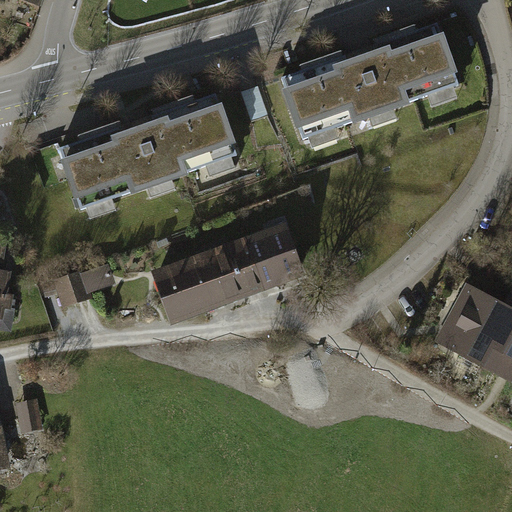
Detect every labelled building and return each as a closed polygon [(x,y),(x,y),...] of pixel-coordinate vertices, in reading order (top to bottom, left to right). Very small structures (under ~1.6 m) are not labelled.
[(0,0),(35,11),(37,0),(0,0)] [(438,26),(288,93),(307,141),(460,86),(438,26)] [(218,96),(64,155),(81,214),(242,158),(218,96)] [(226,304),(294,283),(277,229),(209,251),(226,304)] [(158,326),(226,304),(209,251),(141,273),(158,326)] [(83,270),(52,280),(62,309),(92,298),(91,294),(115,286),(107,265),(84,273),(83,270)] [(465,288),(454,308),(511,340),(511,300),(509,299),(503,310),(465,288)] [(511,340),(454,308),(435,342),(508,384),(511,377),(511,340)] [(0,418),(4,437),(36,430),(29,400),(12,404),(14,415),(0,418)]
